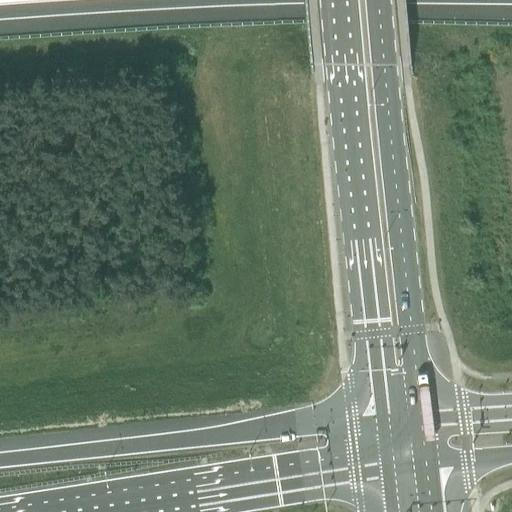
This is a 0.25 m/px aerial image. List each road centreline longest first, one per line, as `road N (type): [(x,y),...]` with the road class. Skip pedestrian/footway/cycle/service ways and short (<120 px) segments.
road 1 (primary): [(338,0),(383,418)]
road 2 (primary): [(419,416),(377,0)]
road 3 (motorway): [(383,418),(0,458)]
road 4 (motorway): [(72,511),(388,470)]
road 5 (motorway): [(0,12),(220,0)]
